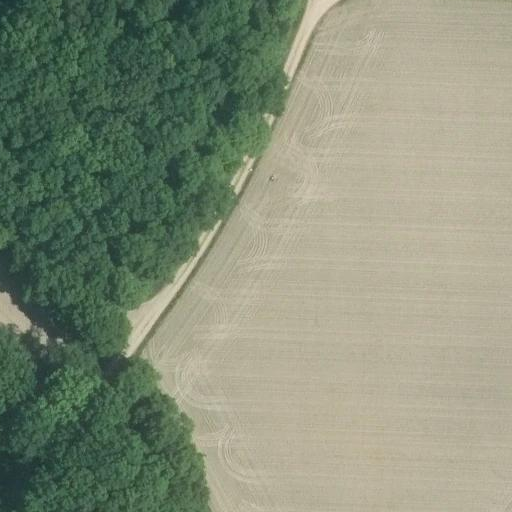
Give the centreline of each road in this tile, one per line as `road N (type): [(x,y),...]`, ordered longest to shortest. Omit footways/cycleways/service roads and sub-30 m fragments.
road 1 (track): [(314,0),(263,122),(138,335),(0,508)]
road 2 (track): [(136,337),(0,210)]
